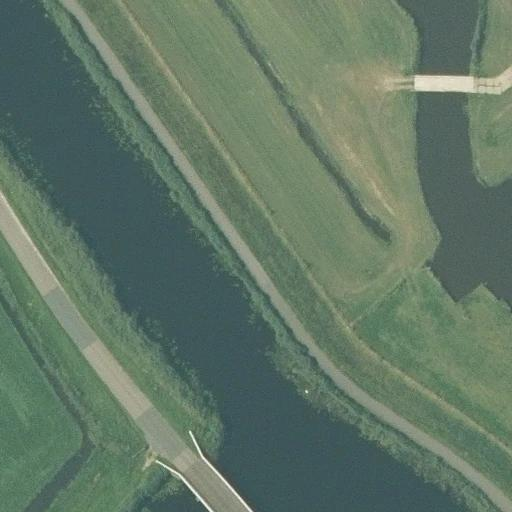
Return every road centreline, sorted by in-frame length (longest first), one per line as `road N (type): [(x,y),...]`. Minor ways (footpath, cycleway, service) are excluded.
road 1 (unclassified): [(509,511),(320,363),(65,0)]
road 2 (tertiary): [(222,511),(53,297),(0,212)]
road 3 (track): [(401,259),(409,232),(381,107),(387,88),(496,86),(511,74)]
